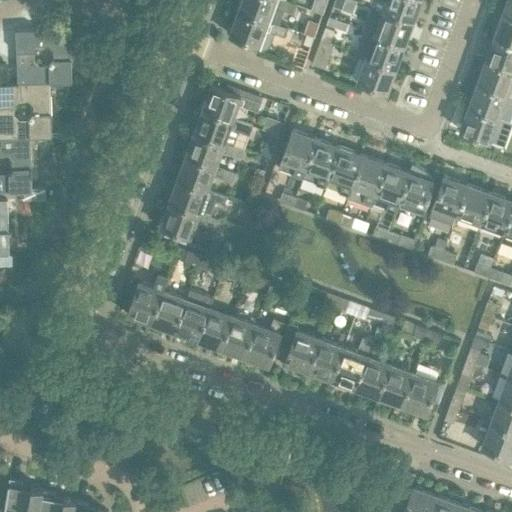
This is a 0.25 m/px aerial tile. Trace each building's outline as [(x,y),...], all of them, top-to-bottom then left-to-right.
[(240,0),(237,10),(267,21),(267,20),(277,24),(282,9),(292,13),(296,4),(284,0),(240,0)] [(326,0),(325,0),(313,0),(310,9),(321,13),(326,0)] [(341,8),(344,0),(334,0),(332,5),(341,8)] [(372,0),(370,5),(371,5),(412,20),(418,0),(372,0)] [(511,0),(505,0),(501,13),(511,16),(511,0)] [(363,29),(403,43),(412,20),(371,5),(363,29)] [(237,10),(229,33),(239,37),(258,44),(257,47),(260,48),(263,48),(266,47),(268,46),(270,44),(274,31),(285,35),(287,27),(277,24),(267,20),(267,21),(237,10)] [(511,16),(501,13),(492,37),(511,43),(511,16)] [(319,40),(328,43),(333,30),(324,26),(319,40)] [(70,27),(15,28),(17,82),(17,83),(50,82),(72,82),(70,27)] [(354,52),(354,53),(365,56),(395,67),(403,43),(363,29),(354,52)] [(306,33),(303,41),(310,44),(313,36),(306,33)] [(239,37),(237,43),(255,50),(257,47),(258,44),(239,37)] [(511,43),(492,37),(484,60),(511,70),(511,43)] [(332,44),(328,43),(319,40),(311,64),(323,68),(332,44)] [(291,59),(303,64),(308,51),(295,46),(291,59)] [(365,56),(356,80),(386,91),(395,67),(365,56)] [(511,70),(484,60),(475,84),(505,95),(511,97),(511,70)] [(0,136),(30,136),(52,136),(50,82),(17,83),(17,82),(0,82),(0,136)] [(210,84),(201,108),(232,119),(232,118),(237,104),(257,111),(261,102),(210,84)] [(475,84),(466,108),(496,118),(509,123),(511,114),(511,97),(505,95),(475,84)] [(201,108),(193,131),(224,142),(224,141),(233,145),(238,130),(249,134),(252,125),(232,118),(232,119),(201,108)] [(466,108),(458,130),(488,141),(503,146),(511,124),(509,123),(496,118),(466,108)] [(304,167),(315,137),(291,128),(277,167),(300,176),(304,167)] [(193,131),(185,154),(215,165),(216,164),(221,150),(241,157),(244,148),(233,145),(224,141),(224,142),(193,131)] [(0,136),(0,190),(32,189),(30,136),(0,136)] [(300,177),(323,185),(327,175),(337,145),(315,137),(304,167),(300,176),(300,177)] [(264,142),(260,154),(270,158),(274,146),(264,142)] [(327,175),(323,185),(346,194),(361,154),(337,145),(327,175)] [(185,154),(176,178),(207,189),(207,188),(212,174),(232,181),(236,171),(216,164),(215,165),(185,154)] [(361,154),(346,194),(345,197),(370,207),(372,203),(386,163),(361,154)] [(386,163),(372,203),(395,212),(399,201),(409,171),(386,163)] [(409,171),(399,201),(421,209),(432,179),(422,176),(424,170),(418,166),(411,163),(409,171)] [(256,167),(253,177),(262,181),(266,170),(256,167)] [(442,175),(432,205),(428,215),(452,224),(456,213),(466,183),(442,175)] [(176,178),(168,201),(198,212),(209,215),(214,201),(224,205),(227,195),(207,188),(207,189),(176,178)] [(479,222),(489,192),(466,183),(456,213),(479,222)] [(291,205),(294,196),(281,191),(278,200),(291,205)] [(502,230),(511,201),(511,199),(489,192),(479,222),(502,230)] [(247,193),(245,200),(253,203),(255,196),(247,193)] [(294,196),(291,205),(303,209),(306,200),(294,196)] [(7,199),(0,198),(0,253),(9,254),(7,199)] [(240,200),(237,209),(250,214),(253,205),(240,200)] [(168,201),(160,225),(190,236),(195,222),(215,229),(219,219),(209,215),(198,212),(168,201)] [(511,245),(511,201),(502,230),(499,240),(511,245)] [(337,222),(340,213),(328,208),(324,217),(337,222)] [(340,213),(337,222),(350,226),(353,217),(340,213)] [(385,239),(388,230),(374,225),(371,234),(385,239)] [(388,230),(385,239),(396,243),(400,234),(388,230)] [(164,252),(168,242),(154,237),(150,248),(164,252)] [(439,259),(442,250),(429,245),(426,254),(439,259)] [(197,264),(201,254),(187,249),(183,259),(197,264)] [(442,250),(439,259),(451,263),(455,254),(442,250)] [(201,254),(197,264),(210,269),(214,258),(201,254)] [(485,275),(489,266),(476,262),(473,271),(485,275)] [(244,281),(248,271),(234,265),(230,276),(244,281)] [(508,284),(511,275),(489,266),(485,275),(508,284)] [(248,271),(244,281),(257,286),(260,275),(248,271)] [(139,279),(126,313),(150,321),(162,288),(166,276),(156,273),(152,284),(139,279)] [(267,289),(280,294),(284,284),(270,279),(267,289)] [(186,296),(173,330),(197,339),(209,305),(212,295),(189,286),(186,296)] [(173,330),(186,296),(162,288),(150,321),(173,330)] [(330,305),(334,294),(320,290),(316,300),(330,305)] [(334,294),(330,305),(343,310),(347,299),(334,294)] [(481,313),(491,316),(495,304),(486,300),(481,313)] [(220,347),(232,313),(209,305),(197,339),(220,347)] [(377,322),(381,311),(367,306),(363,317),(377,322)] [(381,311),(377,322),(390,327),(394,316),(381,311)] [(244,356),(256,321),(232,313),(220,347),(244,356)] [(486,329),(491,316),(481,313),(477,325),(486,329)] [(256,321),(244,356),(267,364),(282,321),(272,317),(269,326),(256,321)] [(306,371),(318,337),(295,328),(296,325),(287,322),(274,357),(283,360),(283,362),(306,371)] [(424,339),(428,328),(414,323),(410,334),(424,339)] [(428,328),(424,339),(437,343),(440,333),(428,328)] [(485,331),(482,340),(488,342),(491,333),(485,331)] [(342,345),(330,379),(353,387),(367,349),(368,349),(373,339),(362,334),(357,351),(342,345)] [(330,379),(342,345),(318,337),(306,371),(330,379)] [(465,359),(475,362),(480,349),(470,346),(465,359)] [(367,349),(353,387),(377,396),(389,362),(369,355),(370,350),(368,349),(367,349)] [(471,375),(475,362),(465,359),(461,372),(471,375)] [(401,404),(413,371),(389,362),(377,396),(401,404)] [(413,371),(401,404),(424,413),(436,379),(413,371)] [(511,403),(511,376),(506,375),(497,398),(511,403)] [(447,407),(456,410),(461,397),(452,394),(447,407)] [(511,429),(511,403),(497,398),(489,421),(511,429)] [(452,423),(456,410),(447,407),(443,419),(452,423)] [(510,456),(511,449),(511,429),(489,421),(480,445),(510,456)] [(37,511),(42,488),(21,485),(22,479),(9,476),(2,511),(37,511)] [(393,499),(388,511),(428,511),(436,493),(412,484),(405,503),(393,499)] [(72,511),(75,499),(54,495),(55,490),(42,488),(37,511),(72,511)] [(455,511),(459,501),(436,493),(428,511),(455,511)] [(75,499),(72,511),(107,511),(108,510),(87,507),(88,501),(75,499)] [(481,511),(482,510),(459,501),(455,511),(481,511)]
